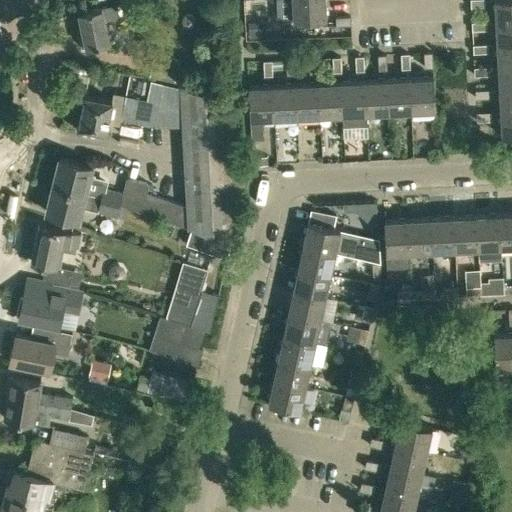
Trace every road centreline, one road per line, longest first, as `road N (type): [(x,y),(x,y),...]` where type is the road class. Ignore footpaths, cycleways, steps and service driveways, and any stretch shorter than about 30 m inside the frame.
road 1 (residential): [(218,430),(257,244),(285,176),(511,167)]
road 2 (residential): [(339,511),(352,460),(218,430)]
road 3 (residential): [(0,159),(19,147),(33,115),(16,0)]
